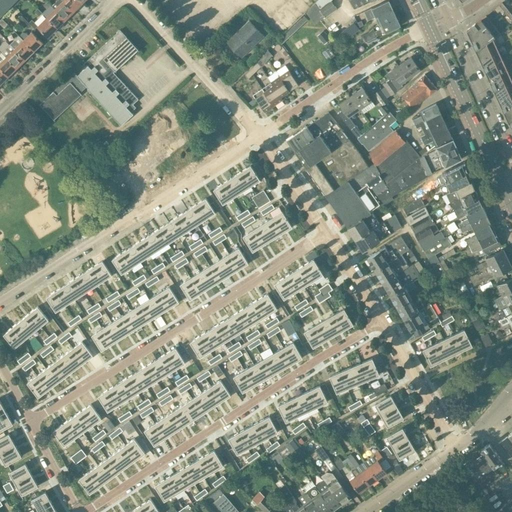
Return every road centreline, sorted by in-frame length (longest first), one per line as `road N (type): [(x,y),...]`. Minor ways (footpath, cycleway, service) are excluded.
road 1 (residential): [(327,231),(29,419)]
road 2 (residential): [(91,511),(382,323)]
road 3 (residential): [(259,133),(0,302)]
road 4 (residential): [(432,29),(259,133)]
road 5 (residential): [(134,0),(259,133)]
road 6 (tertiary): [(432,29),(501,182)]
road 7 (residential): [(0,113),(109,0)]
road 8 (residential): [(511,159),(449,22)]
road 9 (residential): [(455,448),(382,323)]
